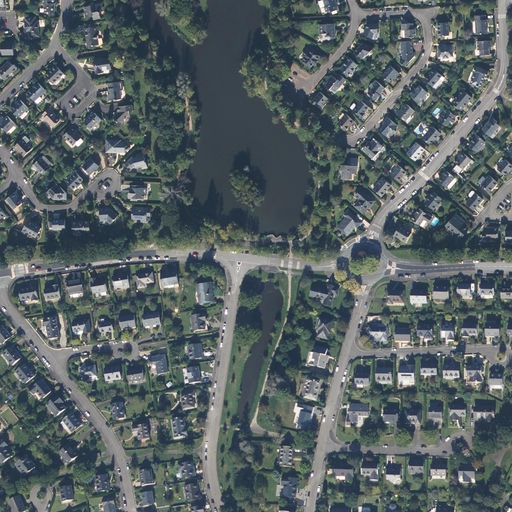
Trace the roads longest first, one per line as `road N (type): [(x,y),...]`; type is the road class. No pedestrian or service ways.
road 1 (residential): [(299,86),(309,112),(348,141),(422,64),(428,45),(420,12),(356,14)]
road 2 (unclassified): [(379,222),(497,90),(504,73),(501,1)]
road 3 (unclassified): [(238,257),(208,452),(218,511)]
road 4 (tertiary): [(0,273),(130,253),(238,257)]
road 5 (residential): [(51,360),(113,440),(132,511)]
road 6 (residential): [(346,351),(493,353)]
road 7 (residential): [(321,447),(452,446)]
